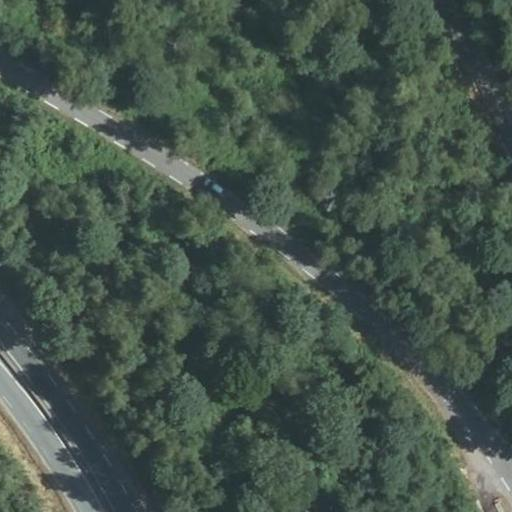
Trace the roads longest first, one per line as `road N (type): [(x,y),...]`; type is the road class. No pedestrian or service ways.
road 1 (unclassified): [(0,66),(218,189),(376,315),(462,400),(511,467)]
road 2 (primary): [(124,511),(97,456),(0,326)]
road 3 (primary): [(0,381),(93,511)]
